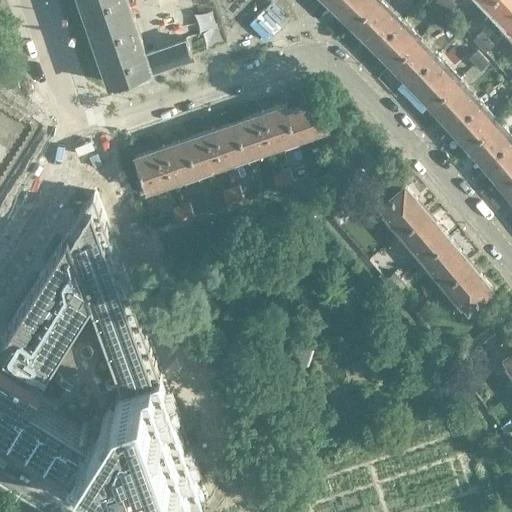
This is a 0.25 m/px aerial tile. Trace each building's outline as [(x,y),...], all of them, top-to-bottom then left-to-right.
[(129,0),(82,0),(111,83),(192,55),(187,38),(147,52),(129,0)] [(353,24),(375,0),(342,0),(336,7),(353,24)] [(402,20),(381,0),(375,0),(353,24),(370,41),(383,27),(389,33),(402,20)] [(446,12),(453,5),(448,0),(447,0),(441,6),(446,12)] [(505,20),(511,13),(511,0),(492,0),(489,3),(505,20)] [(435,21),(442,14),(437,9),(430,16),(435,21)] [(441,27),(448,20),(442,14),(435,21),(441,27)] [(392,63),(419,37),(402,20),(389,33),(383,27),(370,41),(392,63)] [(479,46),(486,39),(481,33),(473,40),(479,46)] [(422,67),(435,55),(419,37),(392,63),(414,86),(428,73),(422,67)] [(484,51),(491,44),(486,39),(479,46),(484,51)] [(474,63),(482,57),(477,51),(469,58),(474,63)] [(431,104),(458,78),(435,55),(422,67),(428,73),(414,86),(431,104)] [(480,69),(487,62),(482,57),(474,63),(480,69)] [(465,86),(458,78),(431,104),(447,121),(461,109),(466,115),(480,102),(465,86)] [(0,218),(62,125),(0,85),(0,218)] [(329,127),(320,100),(289,110),(299,137),(319,130),(321,134),(329,143),(337,136),(329,127)] [(299,137),(289,110),(287,102),(236,120),(248,155),(299,137)] [(468,145),(496,120),(480,102),(466,115),(461,109),(447,121),(468,145)] [(248,155),(236,120),(186,137),(198,172),(248,155)] [(498,151),(511,139),(496,120),(468,145),(489,169),(503,157),(498,151)] [(198,172),(186,137),(136,154),(143,177),(138,179),(142,191),(198,172)] [(511,180),(511,139),(498,151),(503,157),(489,169),(505,187),(511,180)] [(294,180),(290,168),(281,171),(286,183),(294,180)] [(286,183),(281,171),(273,174),(277,186),(286,183)] [(428,210),(405,183),(389,197),(380,186),(372,193),(403,230),(428,210)] [(242,198),(238,186),(230,189),(235,201),(242,198)] [(235,201),(230,189),(223,191),(227,203),(235,201)] [(0,425),(71,470),(73,471),(95,485),(97,486),(98,485),(108,492),(107,493),(109,494),(110,493),(120,499),(119,500),(121,501),(122,500),(132,507),(132,508),(133,509),(134,508),(140,511),(170,511),(198,502),(206,499),(206,498),(205,496),(204,496),(200,485),(201,484),(201,482),(199,483),(195,471),(196,471),(196,469),(195,469),(190,458),(192,457),(176,415),(175,415),(171,404),(172,403),(171,401),(170,402),(166,390),(167,390),(166,388),(165,388),(161,377),(162,376),(161,372),(160,372),(157,363),(157,362),(156,359),(156,358),(155,358),(152,349),(151,345),(150,345),(147,336),(148,336),(147,335),(146,332),(146,331),(145,331),(142,322),(143,322),(142,321),(141,318),(140,318),(137,309),(138,308),(136,305),(136,304),(135,304),(132,295),(133,295),(133,294),(131,291),(131,290),(130,291),(127,282),(128,281),(127,277),(126,277),(122,268),(123,268),(123,267),(123,266),(122,264),(121,263),(121,264),(117,255),(118,254),(117,250),(116,250),(113,241),(113,240),(112,237),(112,236),(111,237),(108,228),(108,227),(107,223),(106,223),(103,214),(103,213),(102,210),(102,209),(101,209),(98,200),(97,196),(96,196),(95,191),(94,191),(89,199),(88,200),(86,203),(87,203),(82,211),(81,211),(81,212),(79,215),(77,219),(74,224),(74,223),(73,224),(71,227),(61,243),(47,265),(40,278),(9,326),(6,331),(1,338),(1,339),(0,340),(0,425)] [(195,215),(190,202),(182,205),(186,217),(195,215)] [(186,217),(182,205),(173,208),(178,220),(186,217)] [(450,236),(431,214),(428,210),(403,230),(425,256),(450,236)] [(472,262),(469,259),(450,236),(425,256),(448,283),(472,262)] [(478,302),(494,289),(472,262),(448,283),(479,320),(487,313),(478,302)] [(393,284),(400,278),(395,272),(387,278),(393,284)] [(398,291),(406,284),(400,278),(393,284),(398,291)] [(511,347),(506,338),(497,344),(511,365),(511,347)]
